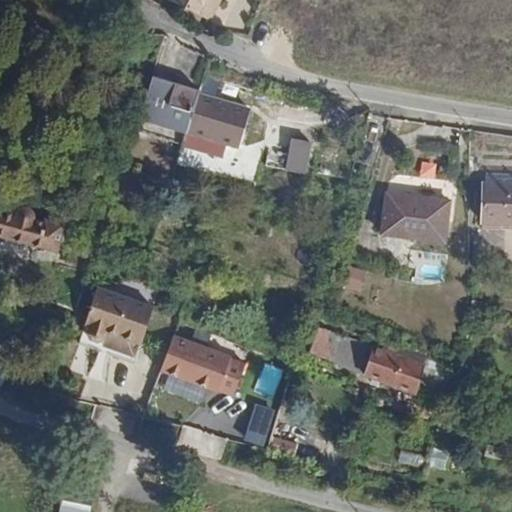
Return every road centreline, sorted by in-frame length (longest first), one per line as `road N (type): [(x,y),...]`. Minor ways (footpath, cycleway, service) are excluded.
road 1 (unclassified): [(94,249),(168,280),(195,310),(419,402),(511,425)]
road 2 (residential): [(0,401),(370,511)]
road 3 (unclassified): [(190,37),(263,68),(511,117)]
